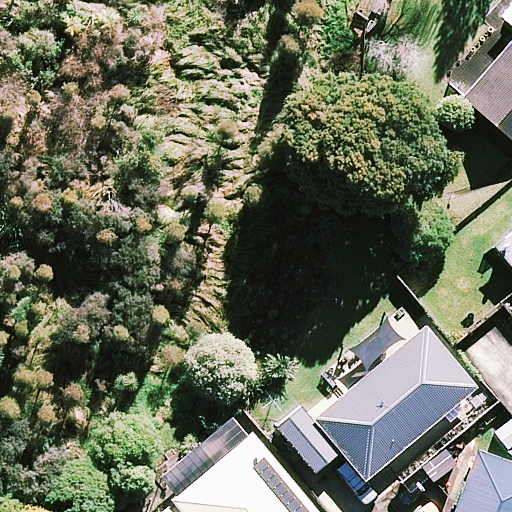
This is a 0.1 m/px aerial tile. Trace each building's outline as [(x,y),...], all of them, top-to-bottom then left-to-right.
[(511,0),(508,0),(484,28),(490,33),(447,81),(511,138),(511,0)] [(511,233),(492,251),(511,274),(511,233)] [(477,387),(426,325),(410,338),(394,318),(326,373),(340,390),(285,434),(315,471),(341,449),(365,479),(477,387)] [(317,511),(249,430),(170,496),(183,511),(317,511)] [(511,511),(511,464),(478,452),(454,511),(511,511)]
